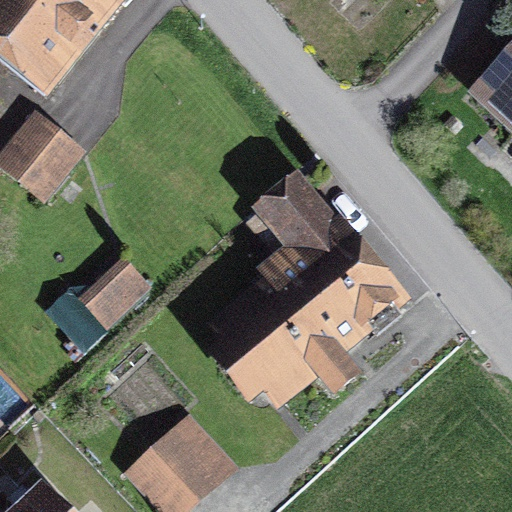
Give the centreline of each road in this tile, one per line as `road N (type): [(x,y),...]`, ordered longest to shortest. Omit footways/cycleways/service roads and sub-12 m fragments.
road 1 (residential): [(347,144),(511,337)]
road 2 (residential): [(347,144),(480,0)]
road 3 (residential): [(224,0),(347,144)]
